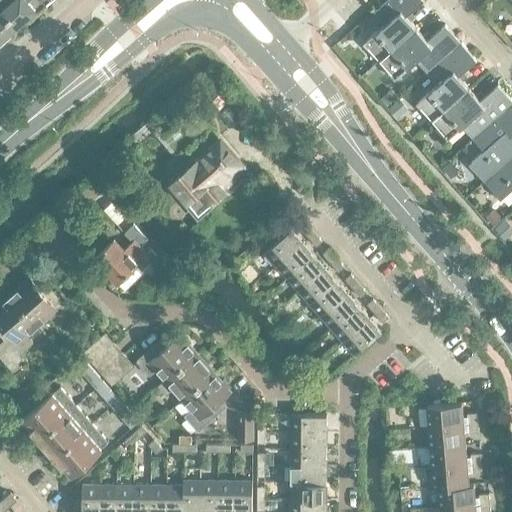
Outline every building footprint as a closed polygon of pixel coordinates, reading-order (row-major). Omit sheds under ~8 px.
[(0,0),(0,3),(17,23),(26,15),(29,19),(47,3),(44,0),(0,0)] [(363,42),(379,60),(417,27),(406,15),(423,0),(384,0),(374,10),(385,23),(363,42)] [(17,23),(0,3),(0,45),(11,35),(8,31),(17,23)] [(417,59),(427,71),(461,41),(445,23),(427,39),(417,27),(379,60),(395,78),(417,59)] [(416,102),(432,120),(470,87),(459,75),(477,59),(461,41),(427,71),(438,83),(416,102)] [(469,119),(480,131),(511,102),(511,98),(498,83),(480,99),(470,87),(432,120),(448,138),(469,119)] [(469,162),(485,180),(511,156),(511,135),(511,134),(511,102),(480,131),(491,143),(469,162)] [(227,185),(245,169),(221,140),(172,182),(187,200),(200,190),(211,203),(224,191),(219,185),(223,181),(227,185)] [(511,188),(511,156),(485,180),(501,198),(511,188)] [(104,209),(111,217),(120,210),(112,201),(104,209)] [(301,227),(308,236),(314,231),(306,222),(301,227)] [(133,241),(124,249),(114,239),(95,257),(96,258),(96,260),(102,266),(104,266),(125,289),(135,280),(128,272),(137,263),(142,269),(157,255),(151,249),(146,254),(139,247),(149,238),(135,223),(125,232),(133,241)] [(265,250),(277,264),(304,240),(292,227),(265,250)] [(314,231),(308,236),(316,245),(322,240),(314,231)] [(277,264),(288,277),(315,253),(304,240),(277,264)] [(323,253),(331,261),(336,257),(328,248),(323,253)] [(288,277),(299,289),(326,266),(315,253),(288,277)] [(336,257),(331,261),(339,270),(344,265),(336,257)] [(299,289),(310,302),(337,278),(326,266),(299,289)] [(345,278),(353,287),(358,282),(350,273),(345,278)] [(20,286),(11,294),(37,324),(48,314),(55,321),(69,309),(45,281),(39,286),(30,277),(27,280),(25,278),(18,284),(20,286)] [(310,302),(321,315),(348,291),(337,278),(310,302)] [(358,282),(353,287),(360,295),(366,290),(358,282)] [(321,315),(332,327),(359,303),(348,291),(321,315)] [(37,324),(11,294),(2,302),(0,299),(0,332),(5,338),(0,342),(0,354),(13,369),(24,359),(19,353),(33,341),(26,333),(37,324)] [(367,303),(375,312),(380,307),(373,298),(367,303)] [(332,327),(343,340),(370,316),(359,303),(332,327)] [(380,307),(375,312),(383,321),(388,316),(380,307)] [(370,316),(343,340),(355,353),(382,330),(370,316)] [(84,351),(94,361),(115,343),(105,332),(84,351)] [(159,384),(159,385),(197,352),(189,342),(191,341),(185,334),(183,336),(179,332),(170,341),(165,335),(137,359),(150,374),(157,367),(166,378),(159,384)] [(94,361),(103,372),(124,353),(115,343),(94,361)] [(174,386),(183,397),(214,370),(197,352),(159,385),(166,393),(174,386)] [(124,353),(103,372),(112,383),(133,364),(124,353)] [(100,376),(85,359),(77,366),(93,383),(100,376)] [(214,370),(183,397),(193,408),(186,415),(198,429),(226,405),(222,398),(231,390),(228,386),(230,384),(224,378),(222,379),(214,370)] [(118,398),(103,380),(96,387),(111,404),(118,398)] [(40,436),(77,404),(60,385),(23,417),(40,436)] [(137,419),(122,401),(114,408),(130,425),(137,419)] [(427,404),(429,425),(464,423),(462,401),(427,404)] [(55,454),(92,421),(77,404),(40,436),(55,454)] [(239,438),(253,438),(253,410),(239,410),(239,438)] [(291,412),(291,430),(327,430),(327,412),(291,412)] [(468,413),(468,422),(478,422),(477,412),(468,413)] [(72,473),(109,440),(92,421),(55,454),(72,473)] [(478,422),(468,422),(469,432),(479,431),(478,422)] [(429,425),(431,446),(466,443),(464,423),(429,425)] [(142,425),(134,432),(139,438),(147,431),(142,425)] [(291,430),(291,447),(327,447),(327,430),(291,430)] [(139,438),(134,432),(125,440),(130,445),(139,438)] [(162,447),(154,438),(149,443),(157,452),(162,447)] [(111,452),(116,458),(125,449),(120,443),(111,452)] [(431,446),(433,466),(467,463),(466,443),(431,446)] [(291,447),(291,464),(327,464),(327,447),(291,447)] [(258,451),(258,463),(266,463),(266,451),(258,451)] [(471,453),(472,463),(481,462),(481,452),(471,453)] [(481,462),(472,463),(472,473),(482,472),(481,462)] [(266,463),(258,463),(258,475),(266,475),(266,463)] [(434,488),(439,487),(439,486),(469,482),(467,463),(433,466),(434,488)] [(291,464),(291,480),(327,481),(327,464),(291,464)] [(183,479),(183,484),(184,484),(184,511),(201,511),(201,479),(183,479)] [(217,511),(218,479),(201,479),(201,511),(217,511)] [(234,511),(235,479),(218,479),(217,511),(234,511)] [(252,511),(253,480),(235,479),(234,511),(252,511)] [(291,480),(291,497),(326,497),(327,481),(291,480)] [(439,487),(441,506),(476,504),(474,482),(469,482),(439,486),(439,487)] [(100,511),(100,483),(82,483),(82,501),(75,501),(74,511),(100,511)] [(100,511),(117,511),(117,483),(100,483),(100,511)] [(117,511),(133,511),(134,483),(117,483),(117,511)] [(133,511),(150,511),(151,484),(134,483),(133,511)] [(150,511),(167,511),(168,484),(151,484),(150,511)] [(168,484),(167,511),(184,511),(184,484),(183,484),(168,484)] [(11,492),(3,498),(10,505),(17,499),(11,492)] [(479,493),(480,503),(490,502),(489,492),(479,493)] [(326,511),(326,497),(291,497),(290,511),(326,511)] [(10,505),(3,498),(0,500),(0,508),(2,511),(10,505)] [(490,511),(490,502),(480,503),(480,511),(490,511)]
